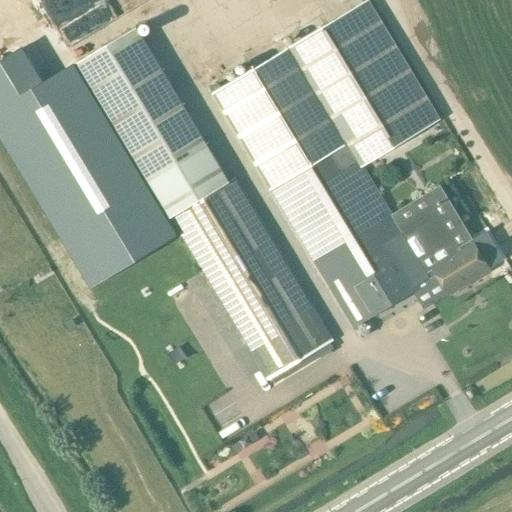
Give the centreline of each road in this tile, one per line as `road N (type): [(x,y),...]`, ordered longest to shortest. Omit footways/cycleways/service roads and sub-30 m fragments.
road 1 (track): [(511,202),(390,0)]
road 2 (secondary): [(358,511),(511,419)]
